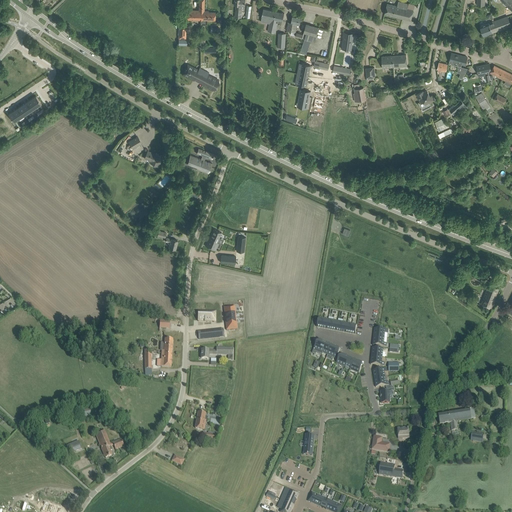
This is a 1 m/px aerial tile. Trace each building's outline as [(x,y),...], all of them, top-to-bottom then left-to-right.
[(204,0),(199,0),(199,10),(200,11),(200,20),(215,20),(215,12),(208,12),(209,11),(204,11),(204,0)] [(234,0),(235,5),(236,6),(235,17),(242,18),(242,17),(242,14),(243,6),(245,6),(245,5),(245,0),(234,0)] [(511,0),(497,0),(500,2),(501,0),(511,10),(511,0)] [(411,21),(412,16),(414,10),(407,8),(409,3),(399,1),(398,6),(387,3),(384,14),(411,21)] [(271,18),(272,10),(264,9),(261,21),(270,23),(270,22),(271,22),(272,18),(271,18)] [(200,11),(199,10),(187,10),(186,19),(200,20),(200,11)] [(284,13),(274,11),(272,10),(271,18),(272,18),(271,22),(270,22),(270,23),(268,31),(275,32),(277,23),(276,22),(276,19),(283,21),(284,13)] [(294,35),(295,32),(296,32),(297,24),(300,25),(301,17),(293,15),(291,23),(288,22),(287,27),(287,30),(291,31),(291,35),(294,35)] [(508,16),(494,21),(497,31),(511,26),(508,16)] [(483,36),(497,31),(494,21),(480,26),(483,36)] [(316,36),(319,28),(306,24),(303,35),(302,38),(304,39),(311,42),(311,40),(315,42),(316,36)] [(343,39),(342,49),(343,49),(344,45),(352,46),(351,50),(352,50),(354,33),(354,34),(354,33),(344,32),(343,37),(343,39)] [(465,65),(467,57),(452,53),(450,61),(449,64),(461,67),(462,64),(465,65)] [(395,67),(402,67),(407,66),(406,54),(393,55),(395,67)] [(383,68),(395,67),(393,55),(382,56),(383,68)] [(23,60),(33,76),(43,70),(35,58),(30,62),(27,57),(23,60)] [(446,71),(447,69),(448,64),(439,62),(437,69),(438,69),(438,72),(441,73),(441,70),(446,71)] [(298,69),(297,74),(308,76),(308,73),(309,73),(311,66),(302,64),(301,70),(298,69)] [(490,64),(476,67),(478,71),(478,74),(479,77),(485,75),(486,80),(490,80),(489,76),(488,72),(490,71),(491,69),(490,64)] [(188,65),(183,74),(194,80),(196,74),(201,77),(204,70),(199,68),(198,70),(196,69),(189,66),(188,65)] [(502,79),(507,71),(494,65),(491,73),(502,79)] [(20,78),(23,76),(18,66),(14,69),(20,78)] [(462,79),(468,69),(462,67),(459,78),(462,79)] [(374,68),(366,68),(367,78),(372,78),(375,77),(374,68)] [(204,70),(201,77),(205,79),(202,84),(213,90),(218,80),(215,79),(208,75),(209,73),(204,70)] [(511,83),(511,82),(511,74),(507,71),(502,79),(506,81),(504,84),(510,86),(511,83)] [(297,74),(297,78),(299,79),(298,85),(307,86),(308,79),(307,78),(308,76),(297,74)] [(7,86),(9,90),(19,83),(17,79),(7,86)] [(358,101),(366,100),(364,88),(360,88),(356,89),(358,101)] [(302,94),(300,103),(308,105),(307,108),(311,91),(310,91),(306,90),(301,89),(300,94),(302,94)] [(430,97),(428,92),(427,91),(423,93),(423,91),(417,94),(419,99),(421,103),(423,103),(425,103),(426,105),(430,102),(435,100),(432,96),(430,97)] [(323,108),(324,102),(325,102),(327,95),(317,93),(314,106),(323,108)] [(482,93),(476,96),(483,109),(486,108),(487,110),(491,108),(482,93)] [(497,93),(494,100),(503,105),(507,98),(497,93)] [(36,96),(31,99),(37,107),(41,104),(36,96)] [(31,99),(27,102),(32,110),(37,107),(31,99)] [(469,108),(464,103),(461,100),(455,105),(454,105),(449,109),(452,113),(459,107),(463,113),(469,108)] [(27,102),(22,105),(28,113),(32,110),(27,102)] [(22,105),(18,108),(23,116),(28,113),(22,105)] [(18,108),(13,111),(18,119),(23,116),(18,108)] [(13,111),(9,114),(14,122),(18,119),(13,111)] [(445,118),(435,123),(439,131),(449,127),(445,118)] [(128,142),(133,149),(141,143),(137,136),(128,142)] [(191,155),(188,163),(194,165),(194,164),(198,165),(197,167),(197,168),(208,172),(211,163),(212,164),(212,163),(204,160),(207,152),(199,149),(197,153),(202,155),(201,159),(190,155),(191,155)] [(158,166),(160,160),(162,156),(155,153),(154,155),(151,154),(152,153),(148,151),(146,156),(145,158),(151,161),(150,163),(158,166)] [(493,176),(497,172),(493,168),(489,173),(493,176)] [(198,197),(200,192),(192,189),(190,194),(198,197)] [(217,242),(222,232),(214,229),(211,236),(210,236),(206,246),(216,251),(216,249),(216,248),(217,248),(219,243),(217,242)] [(244,252),(245,237),(238,236),(237,251),(244,252)] [(178,241),(173,239),(171,239),(166,238),(166,241),(170,242),(169,247),(175,249),(178,241)] [(235,264),(236,257),(221,255),(220,262),(235,264)] [(492,308),(500,286),(490,282),(481,304),(492,308)] [(206,311),(206,321),(211,321),(212,316),(215,316),(215,312),(206,311)] [(169,329),(170,322),(160,319),(159,328),(169,329)] [(374,332),(374,337),(384,338),(385,333),(388,334),(388,330),(381,329),(375,329),(374,332)] [(373,343),(373,346),(379,346),(386,347),(387,343),(384,343),(384,338),(374,337),(373,343)] [(161,342),(160,350),(162,350),(162,354),(172,354),(173,339),(168,339),(165,339),(165,343),(161,342)] [(322,355),(327,343),(321,340),(319,344),(316,343),(312,353),(316,354),(316,353),(322,355)] [(328,355),(332,345),(327,343),(322,355),(323,353),(328,355)] [(338,347),(332,345),(328,355),(337,359),(339,353),(336,352),(338,347)] [(201,350),(201,358),(206,359),(209,359),(209,355),(228,355),(233,356),(234,348),(217,348),(217,350),(214,350),(206,350),(201,350)] [(372,351),(372,356),(382,357),(383,349),(379,349),(373,348),(372,351)] [(157,360),(157,366),(161,366),(161,367),(166,367),(171,367),(172,354),(162,354),(162,360),(157,360)] [(345,367),(350,357),(343,355),(342,359),(339,358),(336,364),(345,367)] [(371,362),(371,365),(377,366),(384,366),(385,363),(382,362),(382,357),(372,356),(371,362)] [(350,369),(354,359),(350,357),(345,367),(346,366),(351,368),(350,369)] [(360,362),(354,359),(350,369),(359,373),(361,367),(359,366),(360,362)] [(379,370),(373,371),(374,374),(374,379),(385,377),(384,373),(387,372),(386,368),(379,370)] [(385,377),(374,379),(375,384),(376,387),(382,386),(389,385),(389,382),(386,382),(385,378),(385,377)] [(381,397),(380,397),(380,398),(381,398),(381,403),(390,403),(390,398),(390,394),(392,394),(392,391),(380,392),(381,397)] [(95,407),(79,411),(80,417),(96,414),(95,407)] [(459,430),(457,423),(472,420),(472,419),(476,419),(474,408),(438,414),(440,425),(450,423),(452,431),(459,430)] [(204,420),(205,418),(205,413),(198,412),(195,428),(204,430),(206,420),(204,420)] [(398,437),(402,436),(402,439),(409,438),(408,428),(398,428),(398,437)] [(124,446),(122,441),(121,439),(110,444),(104,431),(95,434),(103,454),(105,458),(112,455),(110,451),(112,450),(111,446),(114,445),(115,450),(124,446)] [(472,432),(470,441),(482,444),(484,434),(472,432)] [(305,434),(304,451),(313,452),(314,436),(305,434)] [(185,450),(187,445),(187,446),(190,441),(181,437),(177,447),(185,450)] [(78,441),(66,446),(69,454),(82,449),(78,441)] [(389,452),(390,444),(374,441),(372,450),(389,452)] [(175,455),(171,461),(181,466),(185,460),(175,455)] [(381,463),(379,472),(384,472),(384,476),(402,479),(404,471),(395,469),(395,465),(381,463)] [(286,489),(281,500),(294,505),(296,500),(297,500),(298,497),(299,494),(294,492),(286,489)] [(312,492),(310,497),(313,498),(311,503),(318,506),(322,496),(312,492)] [(322,496),(318,506),(320,507),(321,506),(323,508),(327,499),(322,496)] [(327,499),(323,508),(326,509),(326,510),(329,511),(333,501),(327,499)] [(282,500),(278,508),(281,509),(279,511),(291,511),(294,505),(281,500),(282,500)] [(333,501),(329,511),(331,511),(336,511),(340,505),(333,501)]
